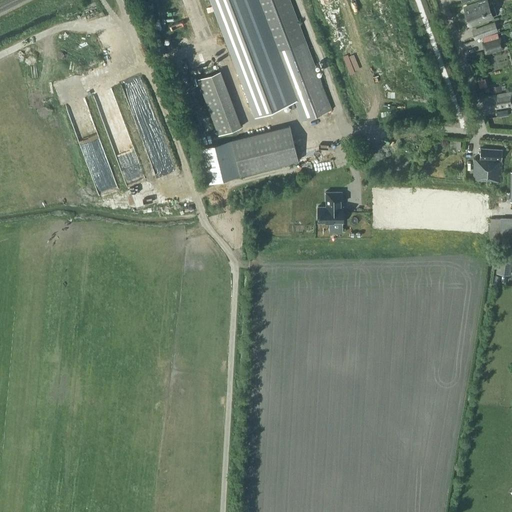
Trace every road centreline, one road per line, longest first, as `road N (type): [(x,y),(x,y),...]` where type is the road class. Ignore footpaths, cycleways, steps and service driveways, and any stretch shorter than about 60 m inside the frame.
road 1 (residential): [(484,133),(441,0)]
road 2 (unclassified): [(484,133),(355,129)]
